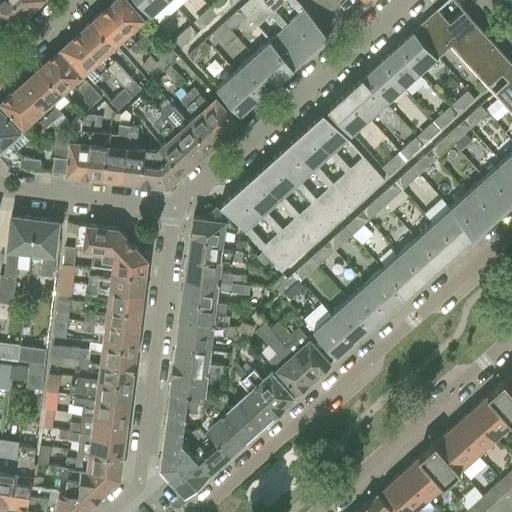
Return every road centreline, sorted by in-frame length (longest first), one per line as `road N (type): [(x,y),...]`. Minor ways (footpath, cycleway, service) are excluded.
road 1 (residential): [(511,232),(198,511)]
road 2 (residential): [(171,212),(404,0)]
road 3 (residential): [(110,511),(145,472),(171,212)]
road 4 (residential): [(311,511),(511,336)]
road 5 (residential): [(171,212),(0,195)]
